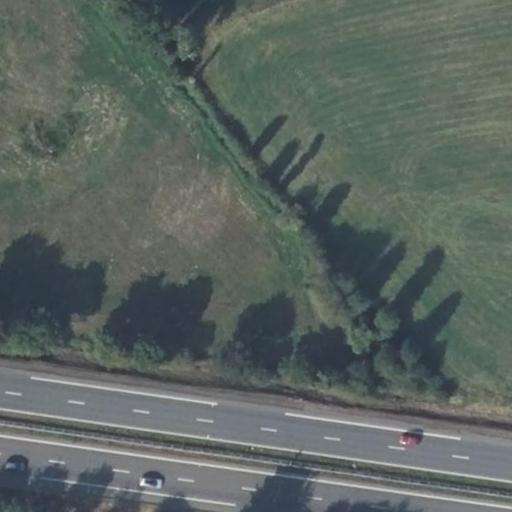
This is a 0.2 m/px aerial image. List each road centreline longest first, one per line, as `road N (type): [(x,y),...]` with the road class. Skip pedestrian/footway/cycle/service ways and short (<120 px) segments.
road 1 (trunk): [(511,466),(0,393)]
road 2 (trunk): [(0,455),(394,511)]
